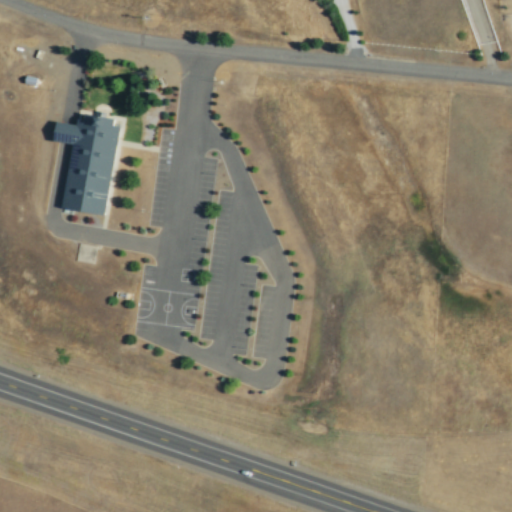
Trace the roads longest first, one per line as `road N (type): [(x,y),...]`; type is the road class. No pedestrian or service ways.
road 1 (residential): [(6,0),(110,34),(511,77)]
road 2 (trunk): [(0,386),(359,511)]
